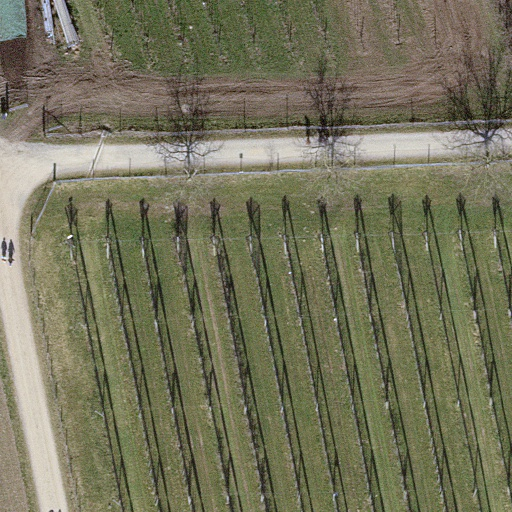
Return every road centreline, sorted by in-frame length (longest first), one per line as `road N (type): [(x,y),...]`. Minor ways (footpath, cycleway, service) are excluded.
road 1 (track): [(511,144),(0,161)]
road 2 (track): [(0,226),(56,511)]
